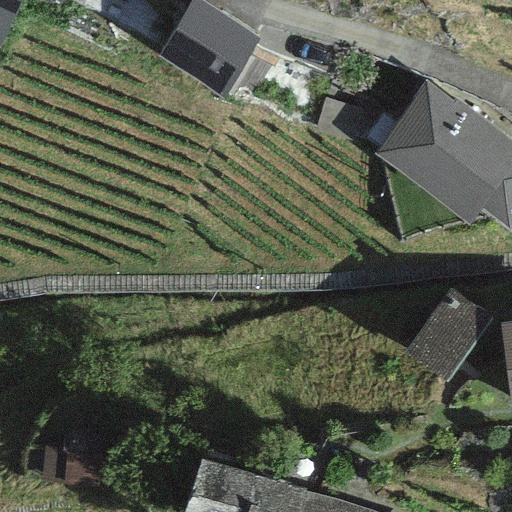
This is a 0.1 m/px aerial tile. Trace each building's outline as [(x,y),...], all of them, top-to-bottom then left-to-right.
[(0,0),(0,26),(12,0),(0,0)] [(258,34),(201,0),(183,0),(157,45),(226,87),(258,34)] [(511,197),(511,137),(429,72),(377,138),(490,226),(511,197)] [(489,307),(449,280),(407,341),(447,368),(489,307)] [(43,411),(44,456),(114,455),(113,409),(43,411)] [(398,511),(204,446),(182,509),(192,511),(398,511)]
